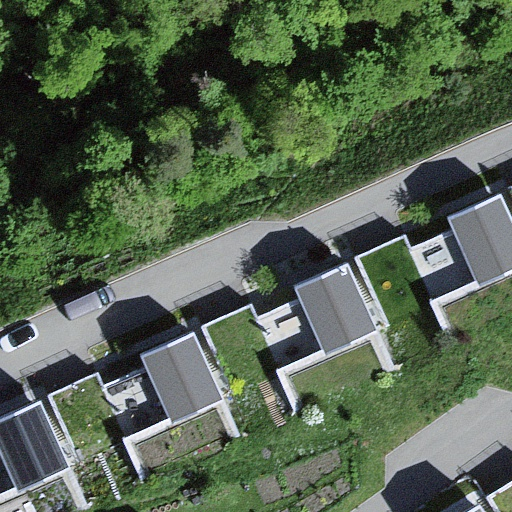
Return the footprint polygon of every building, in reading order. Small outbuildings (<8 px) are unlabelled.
[(511,225),(500,199),(450,220),(480,287),(511,273),(511,225)] [(437,247),(422,252),(412,222),(363,238),(392,327),(433,314),(424,286),(447,279),(437,247)] [(345,266),(295,289),(326,357),(377,334),(345,266)] [(192,335),(142,358),(173,424),(223,402),(192,335)] [(37,406),(0,422),(0,451),(18,491),(66,469),(37,406)]
